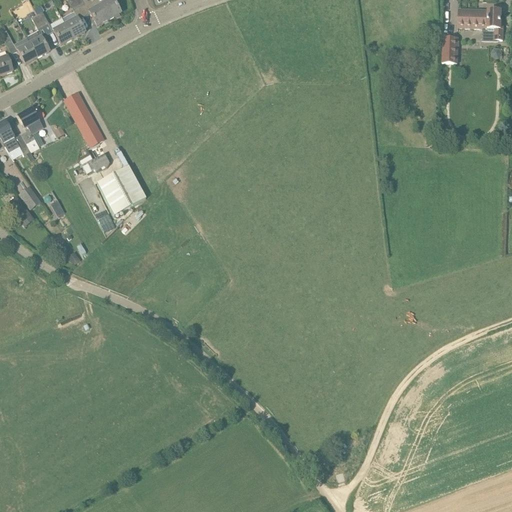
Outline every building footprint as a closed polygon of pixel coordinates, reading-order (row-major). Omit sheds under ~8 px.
[(73,0),(67,0),(73,12),(79,9),(73,0)] [(80,0),(73,0),(79,9),(84,6),(82,2),(80,0)] [(86,0),(85,0),(82,2),(84,6),(89,13),(96,27),(108,21),(100,7),(96,0),(89,4),(86,0)] [(104,0),(96,0),(100,7),(108,21),(120,14),(113,0),(107,3),(104,0)] [(458,11),(458,29),(488,30),(484,33),(484,41),(494,42),(502,42),(503,22),(500,22),(501,12),(488,12),(458,11)] [(42,14),(37,17),(47,36),(53,33),(52,32),(49,26),(42,14)] [(73,14),(61,20),(64,25),(72,40),(84,34),(73,14)] [(37,17),(31,20),(38,32),(37,33),(40,38),(41,40),(47,36),(37,17)] [(64,25),(52,32),(53,33),(61,47),(72,40),(64,25)] [(3,28),(0,29),(0,35),(7,48),(13,45),(3,28)] [(37,33),(25,39),(28,45),(37,60),(49,53),(40,38),(37,33)] [(442,39),(441,65),(455,65),(456,39),(442,39)] [(28,45),(17,51),(25,66),(37,60),(28,45)] [(0,77),(12,73),(6,58),(0,59),(0,77)] [(78,94),(63,102),(90,150),(104,143),(78,94)] [(31,110),(17,118),(25,132),(24,132),(25,134),(20,137),(31,155),(44,147),(37,134),(43,131),(39,124),(31,110)] [(6,122),(0,125),(0,140),(5,149),(9,156),(13,162),(23,156),(24,158),(31,155),(20,137),(14,139),(5,123),(6,123),(6,122)] [(62,129),(54,133),(58,140),(65,135),(62,129)] [(92,158),(81,164),(89,180),(101,173),(111,167),(105,155),(94,161),(92,158)] [(111,178),(97,186),(114,218),(128,210),(146,201),(128,169),(123,172),(111,178)] [(31,190),(20,198),(31,214),(42,206),(31,190)] [(16,200),(7,207),(24,229),(33,222),(16,200)] [(55,219),(65,214),(59,201),(49,206),(55,219)] [(69,258),(75,265),(81,261),(75,254),(69,258)]
